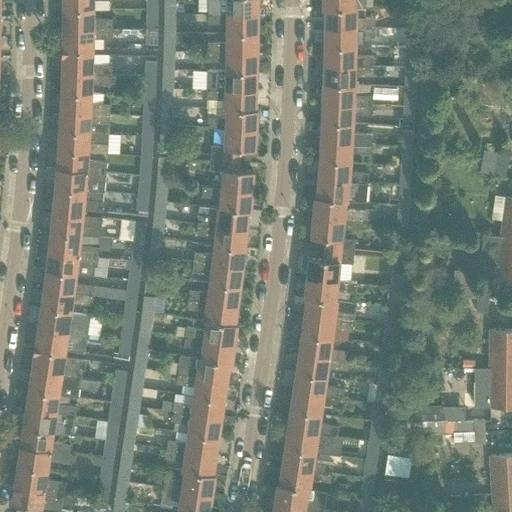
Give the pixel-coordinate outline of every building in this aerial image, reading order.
[(63,0),(64,9),(93,9),(109,9),(108,0),(63,0)] [(163,0),(163,13),(174,13),(175,13),(175,0),(163,0)] [(207,0),(207,12),(257,13),(257,0),(207,0)] [(323,0),(323,8),(325,8),(355,8),(365,8),(365,7),(365,6),(364,0),(323,0)] [(325,8),(325,27),(373,27),(374,17),(355,17),(355,8),(325,8)] [(64,22),(64,28),(112,29),(113,18),(93,17),(93,9),(64,9),(64,22)] [(226,23),(226,32),(257,32),(257,13),(207,12),(207,22),(226,23)] [(163,13),(163,28),(175,28),(175,13),(174,13),(163,13)] [(406,13),(405,28),(417,28),(418,13),(406,13)] [(146,15),(146,29),(156,29),(157,15),(146,15)] [(325,27),(325,46),(354,46),(355,37),(373,37),(373,27),(325,27)] [(63,47),(63,50),(93,50),(93,47),(93,38),(112,38),(112,29),(64,28),(63,47)] [(417,28),(405,28),(404,42),(416,43),(417,28)] [(156,29),(146,29),(145,44),(156,44),(156,29)] [(207,40),(207,50),(257,51),(257,32),(226,32),(226,41),(207,40)] [(163,37),(162,50),(174,51),(174,37),(163,37)] [(325,46),(324,64),(373,66),(373,55),(354,55),(354,46),(325,46)] [(63,53),(63,73),(111,75),(111,64),(107,64),(108,54),(93,54),(93,50),(63,50),(63,53)] [(162,50),(162,64),(174,64),(174,51),(162,50)] [(225,61),(225,69),(256,70),(257,56),(257,51),(207,50),(206,60),(225,61)] [(405,52),(404,67),(416,67),(417,52),(405,52)] [(145,62),(144,75),(155,76),(156,62),(145,62)] [(324,64),(324,83),(354,84),(354,75),(373,75),(373,66),(324,64)] [(416,67),(404,67),(403,81),(415,81),(416,67)] [(206,78),(206,87),(255,89),(256,70),(225,69),(225,71),(206,70),(206,71),(206,78)] [(62,76),(62,92),(91,94),(92,83),(111,84),(111,75),(63,73),(62,76)] [(162,73),(161,87),(173,88),(173,73),(162,73)] [(144,75),(143,91),(155,91),(155,76),(144,75)] [(462,76),(462,84),(474,85),(475,77),(462,76)] [(475,77),(474,85),(486,86),(487,78),(475,77)] [(324,83),(323,102),(372,105),(372,94),(369,94),(369,85),(354,84),(324,83)] [(160,100),(171,100),(172,100),(173,88),(161,87),(160,100)] [(206,87),(205,98),(208,98),(207,108),(224,108),(224,106),(255,108),(255,89),(206,87)] [(404,91),(403,106),(415,106),(416,92),(404,91)] [(62,92),(60,112),(109,115),(110,103),(91,102),(91,94),(62,92)] [(143,101),(142,115),(154,116),(154,102),(143,101)] [(454,101),(451,140),(470,141),(473,102),(454,101)] [(323,102),(322,121),(352,123),(352,113),(371,114),(372,105),(323,102)] [(473,102),(470,141),(489,142),(492,104),(473,102)] [(511,106),(503,104),(500,112),(511,115),(511,106)] [(207,116),(207,126),(225,128),(255,129),(256,108),(255,108),(224,106),(224,108),(207,108),(207,115),(207,116)] [(415,106),(403,106),(402,120),(414,121),(415,106)] [(160,109),(159,124),(171,124),(171,110),(160,109)] [(60,112),(59,132),(89,134),(108,135),(109,123),(109,115),(60,112)] [(142,115),(142,130),(153,131),(154,116),(142,115)] [(322,121),(321,140),(370,143),(370,133),(351,132),(352,123),(322,121)] [(159,124),(159,139),(170,139),(171,124),(159,124)] [(210,154),(210,156),(239,158),(239,156),(240,147),(254,148),(255,129),(225,128),(225,133),(225,145),(211,144),(210,154)] [(402,131),(401,145),(413,146),(414,131),(402,131)] [(88,154),(88,151),(107,153),(108,135),(89,134),(59,132),(59,137),(58,151),(88,154)] [(321,140),(320,159),(349,161),(350,151),(369,152),(370,143),(321,140)] [(142,141),(141,155),(152,156),(153,142),(142,141)] [(413,146),(401,145),(400,160),(412,160),(413,146)] [(58,151),(56,169),(105,173),(106,161),(87,160),(88,154),(58,151)] [(152,156),(141,155),(139,170),(151,171),(152,156)] [(223,170),(221,187),(251,189),(252,170),(238,169),(239,158),(210,156),(209,169),(223,170)] [(320,159),(318,178),(367,182),(368,172),(349,171),(349,161),(320,159)] [(507,166),(497,164),(494,178),(505,179),(507,166)] [(157,165),(156,180),(165,181),(167,166),(157,165)] [(56,169),(55,187),(79,189),(85,189),(104,191),(105,181),(105,173),(56,169)] [(399,170),(398,184),(410,185),(411,171),(399,170)] [(317,197),(345,199),(346,199),(347,190),(366,192),(367,182),(318,178),(317,197)] [(139,179),(137,195),(148,196),(150,180),(139,179)] [(155,183),(154,199),(165,200),(166,184),(155,183)] [(399,184),(398,199),(409,200),(410,185),(399,184)] [(218,206),(218,207),(248,210),(249,210),(251,189),(221,187),(202,185),(201,197),(221,198),(220,206),(218,206)] [(54,205),(53,208),(83,211),(83,209),(102,211),(103,200),(104,191),(85,189),(79,189),(55,187),(54,205)] [(137,195),(136,209),(146,211),(147,211),(148,196),(137,195)] [(315,197),(313,217),(342,219),(354,220),(363,221),(363,210),(344,208),(345,199),(317,197),(315,197)] [(503,229),(502,235),(511,236),(511,197),(507,197),(505,212),(503,229)] [(154,199),(153,212),(164,213),(165,200),(154,199)] [(197,217),(197,224),(246,229),(248,210),(220,207),(218,207),(199,205),(198,213),(197,217)] [(53,211),(51,231),(80,234),(91,236),(97,236),(99,236),(100,227),(101,216),(82,214),(83,211),(53,208),(53,211)] [(397,212),(396,225),(407,226),(408,213),(397,212)] [(313,217),(311,236),(325,237),(324,246),(324,248),(353,251),(353,249),(354,239),(340,237),(341,229),(342,227),(342,219),(313,217)] [(135,221),(133,240),(143,241),(145,222),(135,221)] [(152,221),(150,235),(162,236),(164,223),(152,221)] [(214,236),(213,244),(244,248),(246,229),(197,224),(195,234),(214,236)] [(396,225),(395,225),(394,239),(405,240),(407,226),(396,225)] [(51,231),(48,250),(97,256),(98,250),(109,251),(110,238),(99,236),(97,236),(91,236),(80,234),(51,231)] [(511,236),(502,235),(484,232),(480,262),(497,265),(496,273),(511,275),(511,236)] [(150,235),(149,249),(160,250),(162,236),(150,235)] [(193,251),(192,261),(242,267),(244,248),(213,244),(212,254),(193,251)] [(132,246),(130,260),(131,260),(141,261),(142,247),(132,246)] [(309,258),(307,276),(336,279),(338,262),(352,263),(353,251),(324,248),(323,259),(309,258)] [(47,261),(46,269),(75,273),(92,275),(94,265),(96,266),(97,256),(48,250),(47,261)] [(148,256),(146,272),(157,273),(159,258),(148,256)] [(130,260),(128,279),(138,281),(141,261),(131,260),(130,260)] [(210,273),(209,281),(239,285),(241,273),(242,267),(192,261),(191,271),(210,273)] [(46,269),(43,288),(92,295),(93,285),(74,282),(75,273),(46,269)] [(389,284),(389,286),(401,287),(402,273),(391,271),(389,284)] [(144,285),(144,287),(155,289),(155,287),(157,273),(146,272),(144,285)] [(307,276),(305,296),(307,296),(334,299),(335,299),(335,297),(335,290),(355,292),(356,282),(336,279),(307,276)] [(189,288),(187,298),(237,304),(239,285),(209,281),(208,290),(189,288)] [(93,286),(92,295),(125,299),(136,300),(138,287),(127,285),(127,288),(127,289),(126,290),(93,286)] [(43,288),(40,307),(70,311),(71,301),(91,304),(92,295),(43,288)] [(479,288),(478,299),(488,300),(489,289),(479,288)] [(389,291),(387,306),(398,307),(400,292),(389,291)] [(143,294),(141,309),(152,311),(154,295),(143,294)] [(306,298),(304,316),(344,321),(353,322),(356,302),(347,301),(337,300),(335,300),(334,299),(307,296),(307,297),(306,298)] [(205,310),(204,320),(206,320),(235,323),(237,304),(187,298),(186,309),(205,310)] [(427,298),(426,308),(438,308),(438,299),(427,298)] [(125,299),(123,316),(134,318),(136,300),(125,299)] [(488,300),(478,299),(476,312),(487,313),(488,300)] [(387,306),(385,321),(396,322),(396,318),(398,307),(387,306)] [(40,307),(38,326),(86,333),(89,314),(70,311),(40,307)] [(141,309),(139,323),(151,325),(152,311),(141,309)] [(304,316),(302,334),(322,337),(331,338),(333,328),(343,329),(352,330),(353,322),(344,321),(304,316)] [(186,326),(184,336),(234,343),(237,323),(235,323),(206,320),(205,329),(186,326)] [(122,323),(120,338),(131,340),(133,325),(122,323)] [(38,326),(34,348),(64,352),(64,349),(84,352),(86,333),(38,326)] [(511,328),(491,329),(490,367),(511,367),(511,328)] [(384,329),(382,344),(392,345),(393,345),(393,339),(394,330),(384,329)] [(138,332),(136,347),(147,349),(149,333),(138,332)] [(302,334),(299,353),(348,360),(349,350),(330,347),(331,338),(302,334)] [(202,349),(201,358),(231,362),(234,343),(184,336),(183,346),(202,349)] [(120,338),(118,353),(128,355),(131,340),(120,338)] [(382,344),(380,358),(390,359),(391,359),(393,345),(392,345),(382,344)] [(147,349),(136,347),(134,362),(145,363),(147,349)] [(34,348),(31,370),(80,377),(83,358),(63,355),(64,352),(34,348)] [(299,353),(296,372),(326,376),(327,366),(346,369),(348,360),(299,353)] [(180,355),(177,372),(227,379),(229,362),(201,358),(180,355)] [(474,406),(489,406),(511,406),(511,367),(490,367),(474,367),(474,406)] [(378,368),(376,383),(387,385),(389,370),(378,368)] [(115,369),(113,382),(124,384),(125,384),(127,370),(115,369)] [(31,370),(28,389),(58,393),(69,395),(77,396),(79,388),(94,390),(96,379),(80,377),(31,370)] [(133,371),(131,385),(142,387),(143,373),(133,371)] [(195,386),(193,394),(224,398),(226,381),(227,379),(177,372),(177,373),(176,383),(195,386)] [(296,372),(293,390),(342,398),(344,388),(337,387),(336,386),(324,385),(326,376),(296,372)] [(113,382),(111,396),(122,398),(123,398),(125,384),(124,384),(113,382)] [(387,385),(376,383),(374,397),(385,399),(387,385)] [(131,385),(129,399),(140,400),(142,387),(131,385)] [(28,389),(26,408),(75,415),(76,405),(68,404),(69,395),(58,393),(28,389)] [(293,390),(291,409),(320,413),(321,404),(332,406),(341,407),(342,398),(293,390)] [(173,401),(171,410),(221,417),(224,398),(193,394),(192,404),(173,401)] [(419,396),(410,396),(410,405),(419,404),(419,396)] [(394,407),(395,433),(443,430),(442,404),(394,407)] [(110,405),(108,420),(118,422),(119,422),(121,407),(120,406),(110,405)] [(372,406),(370,421),(381,422),(384,408),(372,406)] [(127,407),(125,423),(136,424),(148,426),(150,416),(137,414),(138,409),(127,407)] [(26,408),(23,426),(52,431),(54,422),(73,424),(75,415),(26,408)] [(291,409),(288,428),(317,432),(336,435),(338,425),(318,423),(320,413),(291,409)] [(189,424),(188,432),(218,436),(221,417),(171,410),(170,421),(189,424)] [(473,419),(474,431),(484,431),(484,418),(473,419)] [(108,420),(106,434),(117,435),(117,436),(119,422),(118,422),(108,420)] [(381,422),(370,421),(368,435),(379,436),(381,422)] [(125,423),(123,436),(134,438),(136,424),(125,423)] [(23,426),(20,445),(69,453),(70,443),(51,440),(52,431),(23,426)] [(288,428),(285,446),(314,451),(324,453),(334,454),(336,435),(317,432),(288,428)] [(484,431),(474,431),(474,443),(484,442),(484,431)] [(167,438),(166,448),(215,455),(218,436),(188,432),(186,441),(167,438)] [(390,436),(387,454),(412,457),(416,435),(390,436)] [(104,443),(102,458),(113,459),(114,459),(116,444),(115,444),(104,443)] [(367,444),(364,458),(376,460),(378,446),(367,444)] [(20,445),(17,464),(47,469),(48,459),(67,462),(69,453),(20,445)] [(285,446),(282,465),(331,472),(332,463),(324,462),(323,462),(312,460),(314,451),(285,446)] [(121,447),(119,460),(130,462),(132,448),(121,447)] [(183,461),(182,470),(184,470),(184,469),(212,473),(215,455),(166,448),(164,458),(183,461)] [(511,453),(491,454),(493,493),(511,492),(511,453)] [(102,458),(100,472),(111,473),(112,473),(114,459),(113,459),(102,458)] [(376,460),(364,458),(362,473),(374,474),(376,460)] [(119,460),(117,474),(129,475),(130,462),(119,460)] [(17,464),(14,483),(63,490),(65,481),(45,478),(47,469),(17,464)] [(282,465),(279,484),(307,488),(307,489),(308,489),(310,479),(329,482),(331,472),(282,465)] [(163,476),(162,485),(211,493),(214,474),(212,473),(184,469),(184,470),(182,470),(182,471),(184,471),(183,479),(163,476)] [(99,481),(96,496),(107,497),(108,497),(110,482),(109,482),(99,481)] [(361,481),(359,496),(370,498),(372,483),(361,481)] [(14,483),(12,502),(16,503),(31,505),(41,507),(60,510),(62,500),(62,498),(63,490),(14,483)] [(278,483),(275,503),(315,509),(323,510),(325,500),(326,492),(308,489),(307,489),(307,488),(279,484),(278,483)] [(116,484),(114,498),(125,500),(127,486),(116,484)] [(180,499),(179,508),(207,511),(208,511),(211,493),(162,485),(160,496),(180,499)] [(511,511),(511,492),(493,493),(493,511),(511,511)] [(96,496),(94,511),(101,511),(105,511),(108,497),(107,497),(96,496)] [(370,498),(359,496),(357,510),(368,511),(370,498)] [(114,498),(111,511),(123,511),(125,500),(114,498)] [(275,503),(273,511),(322,511),(323,510),(315,509),(275,503)]
